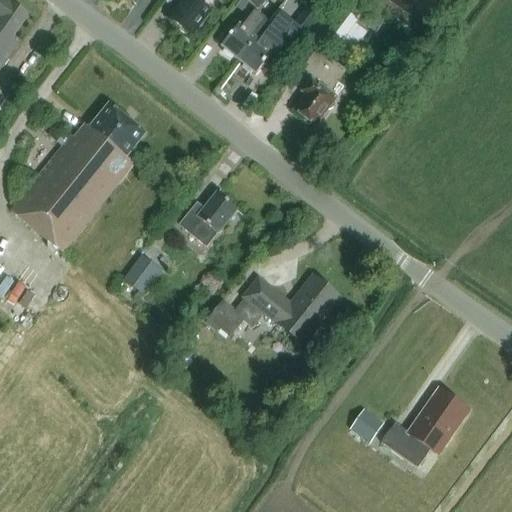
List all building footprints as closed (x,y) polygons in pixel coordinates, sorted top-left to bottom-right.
[(14,38),(29,16),(6,0),(0,0),(0,1),(0,73),(21,43),(14,38)] [(202,6),(206,0),(180,0),(165,21),(191,40),(211,13),(202,6)] [(220,49),(237,63),(256,40),(267,25),(270,21),(257,11),(242,0),(241,0),(234,9),(246,17),(238,26),(220,49)] [(242,0),(257,11),(265,0),(242,0)] [(331,2),(328,0),(312,0),(284,37),(297,47),(298,46),(331,2)] [(385,0),(420,24),(437,0),(436,0),(385,0)] [(356,22),(343,12),(328,32),(341,42),(356,22)] [(267,25),(256,40),(237,63),(255,77),(273,54),(272,53),(284,37),(267,25)] [(314,128),(336,98),(329,93),(345,72),(316,50),(301,71),(312,79),(302,93),(305,95),(293,112),(314,128)] [(127,161),(146,137),(107,106),(88,130),(84,126),(73,139),(70,137),(67,141),(53,130),(47,137),(61,148),(10,213),(63,255),(134,166),(127,161)] [(191,212),(182,223),(179,226),(206,249),(237,211),(216,194),(197,217),(191,212)] [(140,258),(123,283),(143,297),(161,272),(140,258)] [(245,299),(246,300),(236,313),(223,302),(206,322),(229,340),(242,323),(252,331),(265,315),(303,346),(336,304),(309,283),(290,308),(258,282),(245,299)] [(410,436),(395,425),(381,445),(417,470),(430,452),(437,456),(443,447),(446,447),(451,439),(450,437),(468,412),(440,393),(410,436)] [(369,444),(383,425),(363,411),(350,431),(369,444)]
